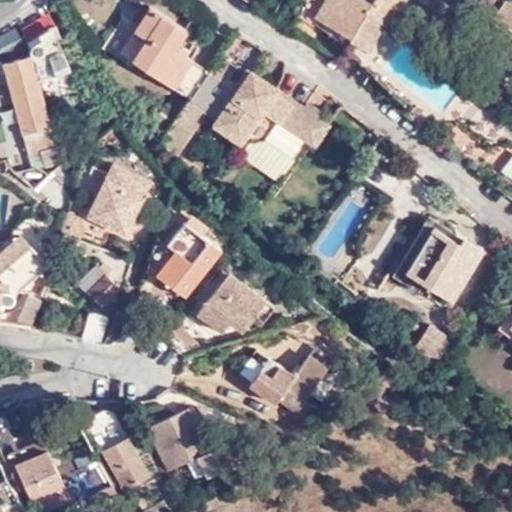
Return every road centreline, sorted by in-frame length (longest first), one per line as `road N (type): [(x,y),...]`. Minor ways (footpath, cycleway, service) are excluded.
road 1 (residential): [(213,0),(511,221)]
road 2 (residential): [(0,393),(54,377),(56,367),(42,350),(0,338)]
